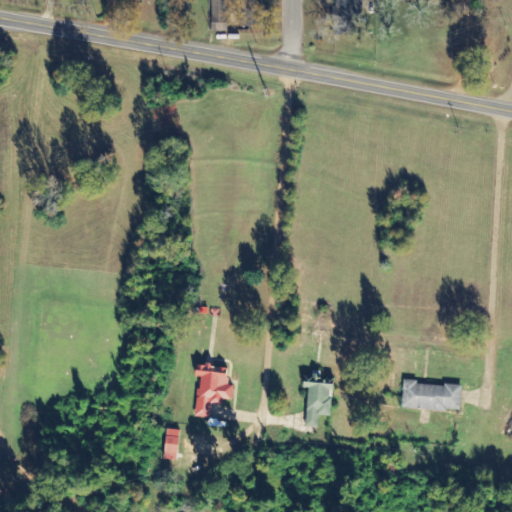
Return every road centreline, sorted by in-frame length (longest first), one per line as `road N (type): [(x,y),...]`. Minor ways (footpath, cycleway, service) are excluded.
road 1 (residential): [(506,111),(508,283),(463,330),(365,324),(334,311),(335,76)]
road 2 (tertiary): [(511,112),(0,16)]
